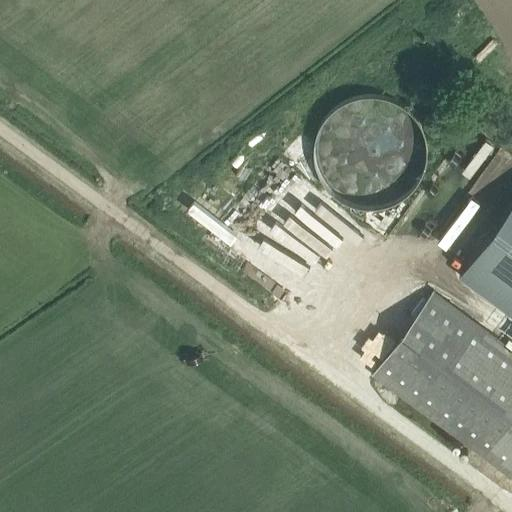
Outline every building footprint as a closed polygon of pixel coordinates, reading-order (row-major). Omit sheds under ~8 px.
[(374,206),(383,205),(392,202),(404,195),(412,188),(419,179),(425,168),(427,154),(427,139),(422,126),(416,115),(407,106),(396,99),(379,93),(362,93),(348,97),(335,106),(325,116),(318,132),(314,144),(315,160),(319,173),(328,185),(335,193),(346,200),(361,205),(374,206)] [(257,196),(251,204),(295,235),(301,226),(257,196)] [(511,206),(447,295),(511,343),(511,206)] [(276,284),(284,274),(254,252),(261,243),(247,232),(233,251),(276,284)] [(511,473),(511,349),(434,291),(374,372),(511,473)]
